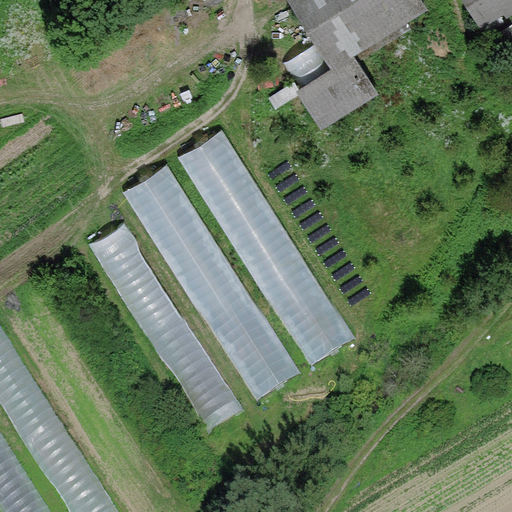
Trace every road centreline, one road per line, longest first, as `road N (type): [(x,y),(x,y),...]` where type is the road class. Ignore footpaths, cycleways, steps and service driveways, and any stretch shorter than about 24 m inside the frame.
road 1 (track): [(251,0),(245,52),(226,81),(190,118),(122,160),(48,258),(0,292)]
road 2 (track): [(312,511),(511,285)]
